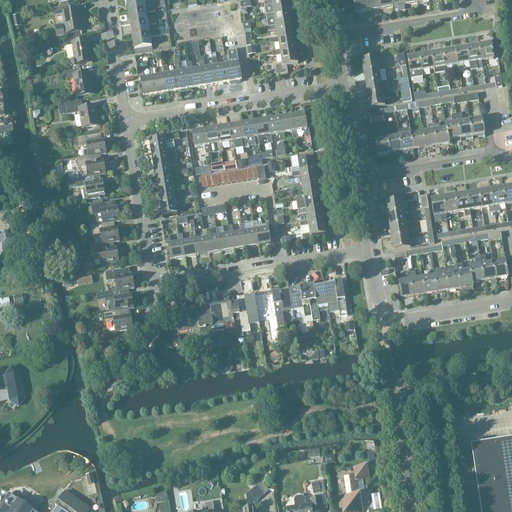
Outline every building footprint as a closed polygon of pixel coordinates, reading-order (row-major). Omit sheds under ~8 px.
[(152,0),(130,0),(126,1),(128,13),(145,10),(144,2),(152,1),(152,0)] [(352,0),(355,14),(367,12),(365,0),(352,0)] [(377,0),(365,0),(367,12),(379,10),(377,0)] [(377,0),(379,10),(392,8),(390,0),(377,0)] [(287,2),(264,6),(266,18),(289,14),(287,2)] [(66,32),(83,30),(80,12),(71,13),(70,7),(54,10),(55,16),(63,15),(66,32)] [(154,9),(145,10),(128,13),(130,25),(147,22),(146,15),(154,13),(154,9)] [(289,14),(266,18),(268,31),(275,29),(291,27),(289,14)] [(155,21),(147,22),(130,25),(132,38),(149,35),(148,27),(156,26),(155,21)] [(291,27),(275,29),(276,31),(277,39),(269,40),(270,43),(278,42),(293,39),(291,27)] [(158,33),(149,35),(132,38),(134,51),(151,48),(150,39),(158,38),(158,33)] [(66,40),(66,41),(60,42),(61,48),(67,47),(72,46),(75,64),(92,61),(89,43),(84,43),(83,37),(66,40)] [(293,39),(278,42),(279,51),(271,53),(272,55),(280,54),(295,52),(293,39)] [(478,47),(481,61),(493,59),(490,45),(478,47)] [(482,69),(481,61),(478,47),(466,49),(469,63),(470,71),(482,69)] [(462,64),(469,63),(466,49),(454,51),(458,73),(464,72),(462,64)] [(224,67),(227,84),(241,82),(236,51),(227,52),(228,57),(223,58),(224,67)] [(443,53),(445,67),(452,66),(453,74),(458,73),(454,51),(443,53)] [(297,64),(295,52),(280,54),(280,56),(281,64),(273,65),(275,75),(287,74),(285,66),(297,64)] [(431,55),(433,69),(434,74),(446,72),(445,67),(443,53),(431,55)] [(401,68),(406,67),(404,55),(397,56),(399,68),(401,68)] [(421,71),(433,69),(431,55),(419,57),(421,71)] [(422,77),(421,71),(419,57),(407,59),(410,79),(422,77)] [(363,74),(378,71),(376,59),(361,62),(363,74)] [(227,84),(224,67),(217,68),(215,60),(211,60),(212,68),(215,86),(227,84)] [(215,86),(212,68),(204,70),(203,61),(199,62),(200,70),(203,88),(215,86)] [(203,88),(200,70),(192,71),(191,63),(187,64),(188,72),(191,90),(203,88)] [(174,66),(176,74),(178,92),(191,90),(188,72),(180,74),(179,65),(174,66)] [(178,92),(176,74),(168,75),(166,67),(162,68),(163,76),(166,94),(178,92)] [(166,94),(163,76),(155,78),(154,69),(150,70),(151,78),(154,96),(166,94)] [(76,96),(93,93),(90,75),(81,77),(80,70),(64,73),(65,80),(73,78),(76,96)] [(142,98),(154,96),(151,78),(143,79),(142,71),(137,72),(139,81),(140,81),(142,98)] [(363,74),(365,86),(380,83),(378,71),(363,74)] [(495,84),(496,89),(502,88),(500,76),(494,76),(495,84)] [(380,83),(365,86),(367,97),(382,95),(380,83)] [(382,95),(367,97),(368,103),(366,104),(366,107),(369,108),(369,109),(384,107),(383,100),(390,99),(389,94),(382,95)] [(465,97),(466,101),(466,103),(478,101),(477,95),(465,97)] [(466,103),(466,101),(465,97),(453,99),(454,103),(454,105),(466,103)] [(95,114),(96,113),(95,107),(81,109),(80,102),(64,105),(66,116),(78,114),(81,130),(97,127),(95,114)] [(471,136),(472,136),(469,121),(462,122),(461,114),(456,115),(457,123),(460,138),(465,137),(465,139),(466,140),(471,139),(472,139),(471,136)] [(304,115),(291,117),(294,132),(296,132),(304,130),(305,138),(309,138),(308,129),(307,129),(304,115)] [(453,124),(445,125),(446,129),(447,140),(448,140),(459,138),(459,141),(460,141),(460,138),(457,123),(456,115),(452,116),(451,116),(453,124)] [(291,117),(279,119),(282,134),(283,134),(291,132),(292,140),(297,140),(296,132),(294,132),(291,117)] [(279,119),(267,121),(269,136),(271,136),(279,134),(280,143),(285,142),(283,134),(282,134),(279,119)] [(469,121),(472,136),(476,136),(476,137),(478,138),(483,137),(484,137),(481,119),(469,121)] [(267,121),(254,123),(257,138),(259,138),(266,136),(268,145),(272,144),(271,136),(269,136),(267,121)] [(254,123),(242,125),(244,140),(246,140),(254,139),(255,147),(260,146),(259,138),(257,138),(254,123)] [(240,125),(229,127),(232,142),(234,142),(235,150),(243,149),(247,148),(246,140),(244,140),(242,125),(240,125)] [(439,125),(433,126),(437,146),(449,144),(448,140),(447,140),(446,129),(440,130),(439,125)] [(422,133),(425,148),(437,146),(433,126),(428,127),(429,132),(422,133)] [(229,127),(217,129),(219,144),(221,144),(229,142),(230,151),(235,150),(234,142),(232,142),(229,127)] [(217,129),(204,131),(207,146),(209,146),(214,145),(214,149),(216,150),(216,153),(217,153),(219,153),(219,152),(223,152),(221,144),(219,144),(217,129)] [(410,129),(398,131),(398,133),(398,137),(401,152),(413,150),(410,135),(410,129)] [(204,131),(192,133),(192,135),(194,148),(204,146),(206,155),(210,154),(209,146),(207,146),(204,131)] [(386,139),(387,139),(386,131),(380,132),(381,140),(374,141),(377,156),(389,154),(386,139)] [(398,133),(386,135),(387,139),(386,139),(389,154),(401,152),(398,137),(398,133)] [(425,148),(422,133),(410,135),(413,150),(425,148)] [(99,155),(105,154),(103,140),(101,141),(100,135),(76,139),(78,148),(86,146),(88,157),(99,155)] [(164,139),(149,142),(151,154),(167,152),(166,150),(174,149),(173,141),(172,136),(164,138),(164,139)] [(167,152),(151,154),(153,167),(169,164),(168,162),(177,161),(175,153),(174,149),(166,150),(167,152)] [(300,172),(292,173),(292,178),(301,176),(300,175),(316,172),(313,154),(298,156),(299,162),(298,162),(300,172)] [(85,167),(87,177),(98,176),(104,175),(102,161),(100,161),(99,155),(88,157),(76,159),(77,168),(85,167)] [(169,164),(153,167),(156,179),(171,177),(170,175),(169,167),(177,165),(177,161),(168,162),(169,164)] [(265,180),(263,168),(256,169),(258,181),(265,180)] [(302,184),(294,186),(294,190),(303,189),(302,187),(318,185),(316,172),(300,175),(301,176),(302,184)] [(171,177),(156,179),(158,191),(173,189),(173,187),(171,179),(179,178),(179,173),(170,175),(171,177)] [(99,182),(98,176),(87,177),(68,181),(69,190),(85,187),(86,190),(82,191),(84,202),(100,199),(99,196),(104,195),(101,181),(99,182)] [(304,197),(296,198),(297,203),(305,202),(304,200),(320,197),(318,185),(302,187),(303,189),(304,197)] [(173,189),(158,191),(160,204),(175,201),(175,199),(173,192),(181,190),(181,186),(173,187),(173,189)] [(511,186),(501,189),(504,205),(511,204),(511,186)] [(501,189),(490,190),(493,213),(499,213),(498,207),(504,205),(501,189)] [(488,214),(493,213),(490,190),(478,192),(481,209),(487,208),(488,214)] [(469,211),(481,209),(478,192),(466,194),(469,211)] [(470,217),(469,211),(466,194),(454,196),(457,213),(464,212),(465,218),(470,217)] [(454,196),(442,198),(445,215),(457,213),(454,196)] [(305,202),(297,203),(298,211),(298,215),(307,214),(306,212),(322,209),(320,197),(304,200),(305,202)] [(424,210),(428,209),(426,197),(420,198),(422,210),(424,210)] [(175,201),(160,204),(162,216),(177,214),(175,204),(183,203),(183,198),(175,199),(175,201)] [(442,198),(431,200),(433,217),(441,216),(442,222),(446,222),(442,198)] [(387,215),(404,213),(402,201),(385,204),(387,215)] [(113,223),(119,222),(117,208),(114,208),(113,202),(90,206),(91,215),(100,214),(102,225),(113,223)] [(308,222),(300,223),(301,228),(309,227),(308,224),(324,222),(322,209),(306,212),(307,214),(308,222)] [(389,227),(406,224),(411,224),(409,212),(404,213),(387,215),(389,227)] [(309,227),(301,228),(302,236),(302,240),(311,239),(311,237),(326,235),(324,222),(308,224),(309,227)] [(100,234),(101,245),(112,243),(112,244),(118,243),(116,229),(114,229),(113,223),(102,225),(89,227),(91,236),(100,234)] [(257,223),(252,224),(253,232),(255,231),(258,247),(270,245),(268,229),(258,231),(257,223)] [(408,236),(406,224),(389,227),(391,239),(408,236)] [(244,225),(239,226),(241,234),(243,234),(245,249),(258,247),(255,231),(253,232),(245,233),(244,225)] [(232,227),(227,228),(228,236),(230,236),(233,251),(245,249),(243,234),(241,234),(233,235),(232,227)] [(219,229),(214,230),(216,238),(218,237),(220,253),(233,251),(230,236),(228,236),(227,228),(219,229)] [(207,231),(202,232),(203,240),(205,239),(208,255),(220,253),(218,237),(216,238),(214,230),(213,230),(207,231)] [(0,254),(2,255),(14,240),(4,232),(0,236),(0,254)] [(194,233),(190,234),(191,242),(193,242),(195,257),(208,255),(205,239),(203,240),(195,241),(194,233)] [(488,235),(489,240),(489,242),(501,240),(499,233),(488,235)] [(182,235),(177,236),(179,244),(180,243),(183,259),(195,257),(193,242),(191,242),(183,243),(182,235)] [(410,248),(408,236),(391,239),(392,251),(410,248)] [(169,237),(165,238),(166,246),(167,246),(170,261),(183,259),(180,243),(179,244),(171,245),(169,237)] [(101,245),(89,247),(90,256),(99,255),(101,266),(103,265),(104,269),(114,267),(113,264),(117,263),(115,249),(113,249),(112,244),(112,243),(101,245)] [(407,260),(407,258),(406,254),(394,256),(395,262),(407,260)] [(468,267),(468,271),(471,284),(483,282),(479,258),(479,257),(474,258),(475,266),(468,267)] [(495,280),(492,263),(486,264),(485,257),(479,258),(483,282),(495,280)] [(492,263),(495,280),(507,278),(504,261),(492,263)] [(472,288),(471,284),(468,271),(463,272),(462,264),(457,265),(457,267),(456,267),(460,290),(472,288)] [(456,267),(444,269),(448,292),(460,290),(456,267)] [(114,281),(116,292),(127,290),(127,291),(133,289),(131,275),(129,275),(128,269),(104,273),(106,282),(114,281)] [(432,271),(433,277),(436,294),(448,292),(444,269),(432,271)] [(412,298),(408,274),(408,273),(403,274),(405,281),(398,283),(400,300),(412,298)] [(414,273),(408,274),(412,298),(424,296),(421,279),(415,280),(414,273)] [(424,296),(436,294),(433,277),(421,279),(424,296)] [(323,284),(327,305),(337,303),(340,318),(347,317),(341,281),(334,283),(334,282),(323,284)] [(317,307),(327,305),(323,284),(306,286),(312,322),(319,321),(317,307)] [(304,324),(312,322),(306,286),(288,289),(292,311),(302,309),(304,324)] [(282,313),(292,311),(288,289),(272,292),(277,328),(284,327),(282,313)] [(114,302),(116,312),(127,311),(132,310),(130,296),(128,296),(127,291),(127,290),(116,292),(104,294),(105,303),(114,302)] [(272,292),(254,295),(257,316),(259,323),(259,325),(269,323),(272,341),(280,340),(277,328),(272,292)] [(236,298),(237,302),(242,334),(243,334),(250,332),(249,325),(259,323),(257,316),(254,295),(236,298)] [(243,338),(243,334),(242,334),(237,302),(220,305),(223,326),(233,324),(236,339),(243,338)] [(202,308),(208,344),(216,342),(214,333),(224,331),(223,326),(220,305),(202,308)] [(184,311),(188,332),(198,330),(201,345),(208,344),(202,308),(184,311)] [(116,312),(103,314),(103,316),(104,321),(104,323),(113,322),(115,333),(132,330),(129,316),(128,317),(127,311),(116,312)] [(178,334),(188,332),(184,311),(174,312),(174,313),(167,315),(173,349),(180,348),(178,334)] [(0,390),(2,390),(7,389),(9,401),(18,407),(24,398),(19,374),(11,368),(4,377),(0,377),(0,390)] [(511,511),(511,438),(471,445),(480,511),(511,511)] [(340,497),(341,511),(362,511),(358,481),(369,480),(367,466),(353,468),(354,475),(348,476),(351,496),(340,497)] [(262,483),(258,487),(257,486),(246,495),(248,508),(242,509),(242,511),(253,511),(253,504),(264,494),(268,491),(262,483)] [(87,511),(90,509),(65,492),(55,507),(57,509),(55,511),(37,511),(37,505),(23,495),(13,497),(9,494),(0,506),(0,511),(87,511)] [(295,507),(287,509),(287,511),(320,511),(318,498),(311,499),(312,505),(305,506),(304,500),(303,498),(301,497),(297,498),(295,499),(294,501),(295,507)] [(379,498),(371,499),(372,510),(380,509),(379,498)]
